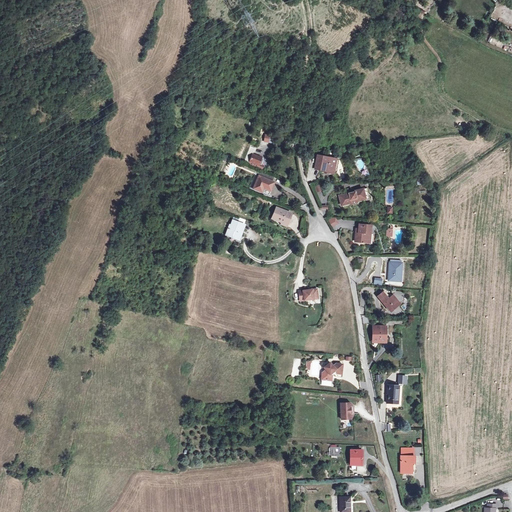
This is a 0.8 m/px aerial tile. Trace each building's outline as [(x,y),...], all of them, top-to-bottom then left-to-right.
[(262,156),(254,153),(250,162),(255,164),(257,161),(260,162),(262,156)] [(334,164),(335,158),(317,154),(314,168),(331,171),(333,164),(334,164)] [(339,159),(335,158),(334,164),(333,164),(331,171),(330,173),(335,174),(339,159)] [(361,158),(355,161),(358,170),(365,167),(361,158)] [(262,170),(254,188),(270,194),(275,181),(273,180),(275,176),(262,170)] [(365,187),(361,188),(363,197),(355,199),(355,202),(368,199),(365,187)] [(349,203),(355,202),(355,199),(363,197),(361,188),(352,190),(352,192),(347,194),(347,193),(337,195),(339,204),(349,202),(349,203)] [(274,217),(283,221),(288,223),(292,213),(278,208),(274,217)] [(241,231),(246,218),(240,215),(237,220),(231,219),(226,233),(238,238),(240,234),(241,234),(242,232),(241,231)] [(340,224),(336,216),(328,219),(332,227),(340,224)] [(354,241),(365,243),(367,234),(370,234),(371,227),(359,224),(358,232),(355,232),(354,241)] [(386,278),(398,279),(400,261),(389,260),(386,278)] [(317,287),(299,289),(300,299),(318,297),(317,287)] [(379,297),(390,311),(398,304),(392,296),(390,298),(385,292),(379,297)] [(373,341),(386,342),(386,327),(373,326),(373,341)] [(341,363),(334,362),(331,364),(329,361),(323,365),(325,368),(321,371),(320,377),(329,378),(330,373),(329,371),(332,369),(334,371),(339,372),(341,363)] [(407,376),(399,375),(398,383),(407,384),(407,376)] [(386,403),(397,405),(400,386),(389,384),(386,403)] [(350,401),(340,401),(341,417),(351,417),(350,412),(350,405),(350,401)] [(328,443),(328,452),(337,452),(337,443),(328,443)] [(348,463),(359,463),(360,447),(348,446),(348,463)] [(399,447),(399,470),(409,470),(409,466),(414,466),(414,459),(412,459),(412,452),(411,452),(411,447),(399,447)] [(351,511),(351,496),(340,496),(339,511),(351,511)]
